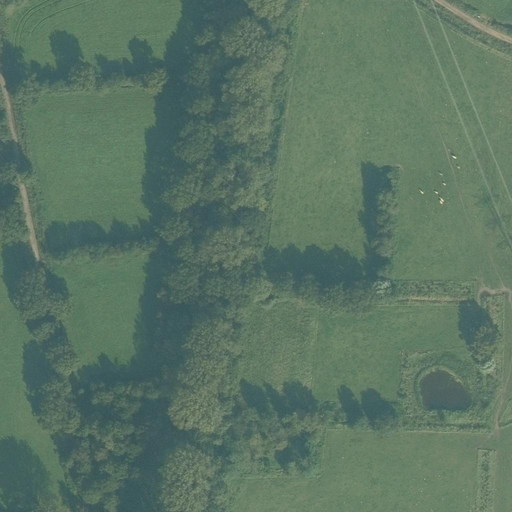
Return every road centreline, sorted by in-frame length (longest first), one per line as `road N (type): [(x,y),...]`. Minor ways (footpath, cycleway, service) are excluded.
road 1 (track): [(153,511),(225,0)]
road 2 (track): [(88,511),(0,70)]
